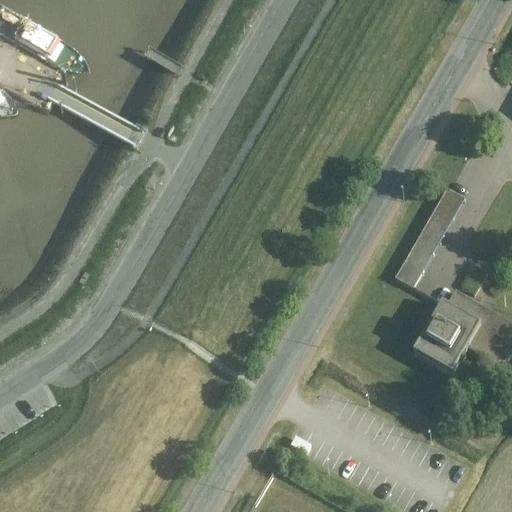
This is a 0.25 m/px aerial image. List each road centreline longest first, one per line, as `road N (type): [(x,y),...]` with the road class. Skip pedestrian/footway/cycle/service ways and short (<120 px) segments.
road 1 (tertiary): [(462,58),(202,511)]
road 2 (unclassified): [(291,0),(113,304),(70,350),(0,395)]
road 3 (track): [(157,147),(63,284),(0,332)]
road 4 (track): [(157,147),(171,103),(231,0)]
